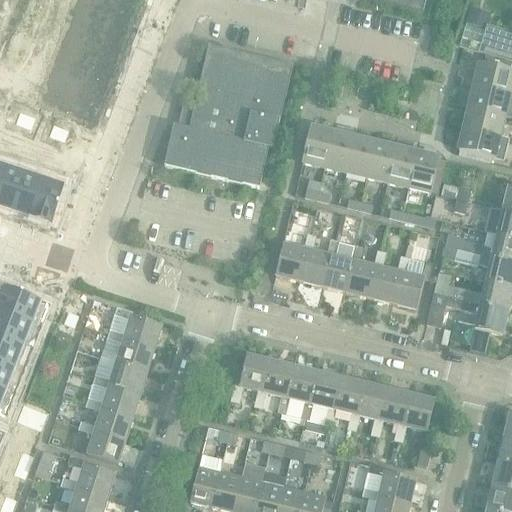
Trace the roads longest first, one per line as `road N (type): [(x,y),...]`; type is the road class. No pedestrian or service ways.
road 1 (unclassified): [(87,274),(189,5)]
road 2 (residential): [(476,378),(209,312)]
road 3 (residential): [(410,54),(189,5)]
road 4 (residential): [(145,511),(209,312)]
road 5 (residential): [(445,511),(476,378)]
road 6 (unclassified): [(209,312),(87,274)]
